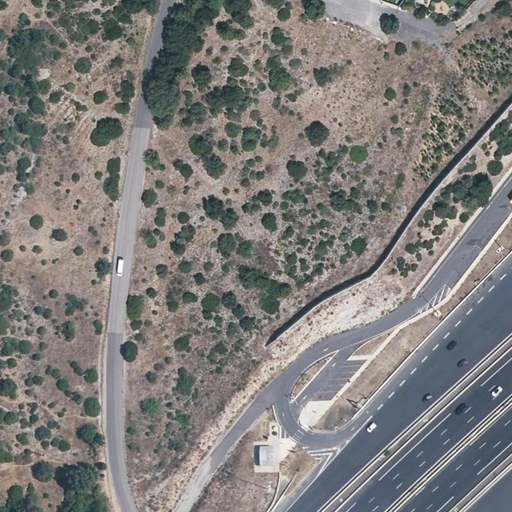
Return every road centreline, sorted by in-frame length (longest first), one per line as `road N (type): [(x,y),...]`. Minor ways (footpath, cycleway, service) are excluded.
road 1 (residential): [(132,511),(117,456),(116,329),(149,81),(170,0)]
road 2 (motorway): [(511,295),(301,511)]
road 3 (motorway): [(511,376),(366,511)]
road 4 (motorway): [(418,511),(511,425)]
